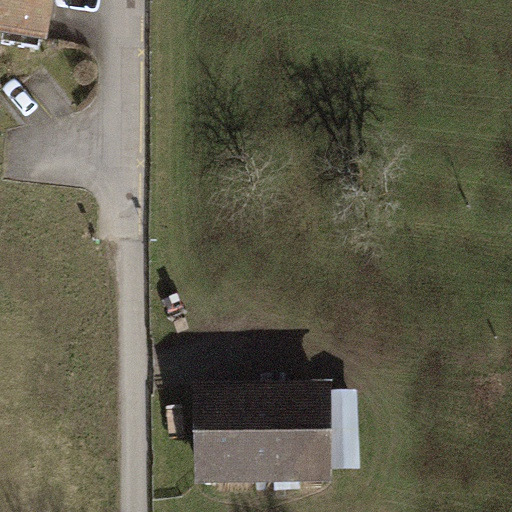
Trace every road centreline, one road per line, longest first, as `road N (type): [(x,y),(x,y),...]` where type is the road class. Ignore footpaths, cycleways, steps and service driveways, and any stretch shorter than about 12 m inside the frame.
road 1 (track): [(134,511),(126,158)]
road 2 (residential): [(126,158),(125,0)]
